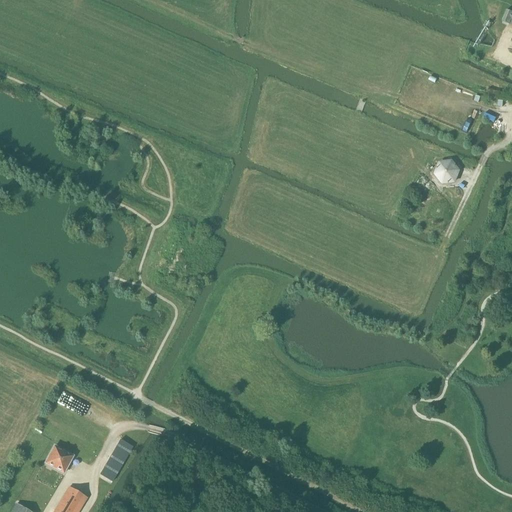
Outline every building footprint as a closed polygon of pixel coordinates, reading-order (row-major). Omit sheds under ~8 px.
[(511,19),(511,12),(507,10),(502,21),(509,24),(511,19)] [(460,170),(454,160),(440,163),(435,174),(444,183),(456,182),(460,170)] [(120,440),(110,458),(100,475),(112,482),(132,448),(120,440)] [(63,474),(72,457),(55,447),(46,464),(63,474)] [(78,511),(87,499),(69,488),(54,511),(78,511)]
